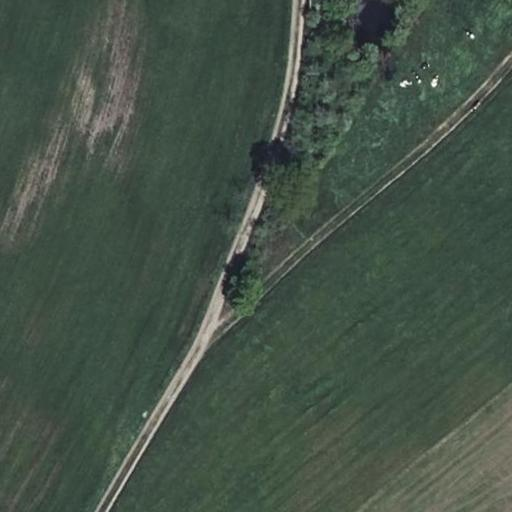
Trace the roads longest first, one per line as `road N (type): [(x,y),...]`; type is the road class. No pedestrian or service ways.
road 1 (track): [(103,511),(214,325),(292,91),(300,0)]
road 2 (track): [(511,64),(431,144),(214,325)]
